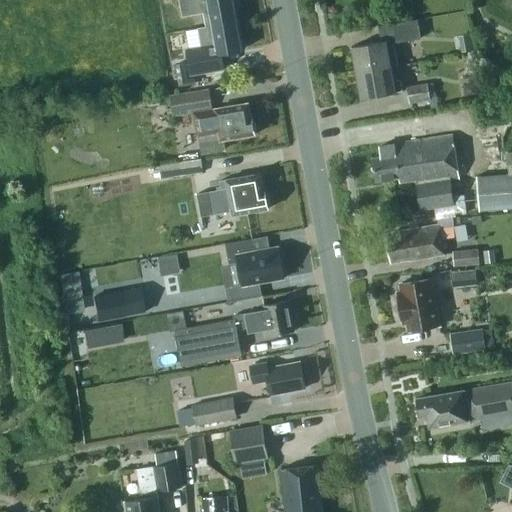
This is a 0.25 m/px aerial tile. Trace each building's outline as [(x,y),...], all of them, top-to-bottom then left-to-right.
[(207,26),(238,21),(233,0),(181,0),(184,14),(205,11),(207,26)] [(393,67),(400,65),(396,43),(424,37),(420,19),(381,26),(384,42),(349,48),(354,74),(393,67)] [(238,21),(207,26),(207,27),(199,28),(202,47),(188,49),(192,75),(224,69),(222,54),(243,50),(238,21)] [(189,79),(186,63),(175,65),(179,87),(197,84),(196,78),(189,79)] [(393,67),(354,74),(358,100),(405,92),(403,79),(395,81),(393,67)] [(479,82),(464,84),(466,99),(481,97),(479,82)] [(431,100),(428,83),(407,87),(410,104),(431,100)] [(173,109),(174,115),(213,108),(209,89),(171,96),(173,109)] [(249,102),(202,111),(197,111),(200,131),(204,153),(224,150),(222,141),(256,135),(255,132),(257,129),(256,121),(252,119),(249,102)] [(427,207),(469,202),(462,132),(381,141),(385,180),(423,176),(427,207)] [(159,165),(161,178),(204,173),(202,159),(159,165)] [(511,171),(486,173),(488,208),(511,206),(511,171)] [(234,216),(269,209),(269,208),(271,204),(270,196),(265,194),(262,175),(228,181),(229,189),(198,194),(202,217),(233,212),(234,216)] [(440,225),(431,226),(394,233),(394,237),(389,238),(394,262),(411,259),(411,261),(445,254),(442,236),(455,235),(455,217),(439,218),(440,225)] [(257,252),(255,240),(226,245),(230,266),(240,264),(244,286),(286,279),(280,247),(257,252)] [(495,250),(484,251),(486,264),(496,263),(495,250)] [(178,254),(158,258),(162,277),(182,273),(178,254)] [(454,273),(455,288),(479,285),(477,270),(454,273)] [(411,331),(431,328),(441,326),(434,283),(433,279),(429,279),(402,284),(404,292),(399,293),(404,324),(409,323),(411,331)] [(142,287),(94,297),(98,322),(147,313),(142,287)] [(295,331),(290,301),(266,305),(267,310),(234,316),(235,320),(175,331),(182,367),(243,356),(238,328),(250,326),(251,332),(265,329),(266,336),(295,331)] [(122,323),(84,330),(88,348),(125,342),(122,323)] [(451,334),(454,355),(486,350),(483,329),(451,334)] [(306,388),(301,362),(269,368),(268,363),(253,366),(256,384),(271,381),(273,394),(306,388)] [(511,382),(431,397),(418,399),(421,416),(429,415),(431,428),(482,419),(484,430),(511,425),(511,382)] [(237,418),(233,397),(193,405),(197,426),(237,418)] [(269,458),(264,425),(231,430),(236,464),(269,458)] [(185,440),(186,452),(199,451),(199,439),(185,440)] [(179,463),(177,450),(155,454),(157,466),(138,469),(142,498),(126,500),(127,511),(162,511),(159,491),(184,487),(181,463),(179,463)] [(323,511),(318,465),(283,469),(287,511),(323,511)] [(225,511),(229,511),(228,496),(203,498),(204,511),(225,511)]
